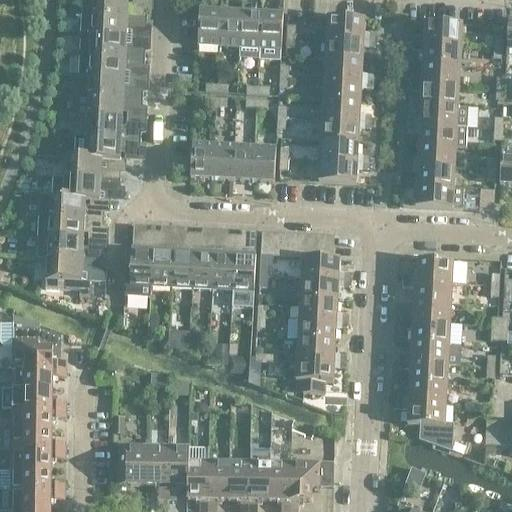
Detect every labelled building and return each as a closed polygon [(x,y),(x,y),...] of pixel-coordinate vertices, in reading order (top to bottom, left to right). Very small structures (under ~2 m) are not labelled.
[(128,0),(82,0),(81,18),(92,18),(147,20),(148,13),(128,9),(128,0)] [(200,13),(198,49),(219,50),(221,15),(200,13)] [(221,15),(219,50),(240,51),(241,16),(221,15)] [(262,17),(241,16),(240,51),(239,60),(259,61),(260,52),(262,17)] [(281,53),(283,18),(262,17),(260,52),(281,53)] [(147,20),(92,18),(81,18),(80,38),(91,38),(126,39),(127,29),(147,27),(147,20)] [(326,42),(376,44),(376,39),(375,37),(364,37),(365,23),(328,21),(326,42)] [(461,49),(462,28),(425,26),(424,40),(414,39),(412,41),(412,46),(461,49)] [(287,40),(295,40),(296,29),(288,29),(287,40)] [(91,38),(90,59),(145,61),(145,54),(126,49),(126,39),(91,38)] [(295,40),(287,40),(287,51),(295,52),(295,40)] [(494,51),(502,51),(503,40),(495,40),(494,51)] [(325,62),(363,64),(364,51),(374,51),(376,50),(376,44),(326,42),(325,62)] [(460,69),(461,49),(412,46),(412,52),(413,53),(423,54),(423,67),(460,69)] [(502,51),(494,51),(494,62),(502,62),(502,51)] [(89,79),(124,80),(125,70),(145,68),(145,61),(90,59),(80,58),(79,79),(89,79)] [(325,62),(324,82),(374,85),(374,80),(372,78),(362,77),(363,64),(325,62)] [(459,90),(460,69),(423,67),(422,80),(412,80),(410,81),(410,87),(459,90)] [(280,69),(280,80),(288,81),(288,69),(280,69)] [(89,79),(88,99),(143,102),(143,94),(124,90),(124,80),(89,79)] [(496,79),(496,90),(504,91),(504,80),(496,79)] [(287,91),(288,81),(280,80),(279,91),(287,91)] [(323,103),(361,105),(361,91),(372,92),(373,91),(374,85),(324,82),(323,103)] [(217,96),(217,88),(207,87),(206,96),(217,96)] [(458,110),(459,90),(410,87),(409,92),(411,94),(421,95),(421,108),(458,110)] [(217,88),(217,96),(228,97),(229,89),(217,88)] [(257,99),(258,91),(246,90),(246,98),(257,99)] [(503,102),(504,91),(496,90),(495,101),(503,102)] [(258,91),(257,99),(268,99),(269,91),(258,91)] [(86,120),(122,121),(123,111),(142,109),(143,102),(88,99),(86,120)] [(216,109),(216,101),(206,101),(205,109),(216,109)] [(216,101),(216,109),(228,110),(228,102),(216,101)] [(257,111),(257,103),(246,103),(245,111),(257,111)] [(257,103),(257,111),(268,111),(268,104),(257,103)] [(323,103),(322,123),(371,126),(372,120),(370,119),(360,118),(361,105),(323,103)] [(408,128),(457,130),(467,131),(468,110),(458,110),(421,108),(420,121),(409,121),(408,122),(408,128)] [(278,110),(278,121),(286,121),(286,110),(278,110)] [(495,119),(494,130),(502,130),(503,119),(495,119)] [(86,120),(85,140),(141,143),(141,135),(122,131),(122,121),(86,120)] [(285,132),(286,121),(278,121),(277,132),(285,132)] [(321,143),(358,145),(359,132),(370,133),(371,131),(371,126),(322,123),(321,143)] [(419,135),(418,149),(456,151),(466,151),(467,131),(457,130),(408,128),(407,133),(409,135),(419,135)] [(502,141),(502,130),(494,130),(493,141),(502,141)] [(101,161),(101,163),(120,163),(120,152),(140,150),(141,143),(85,140),(84,159),(84,160),(101,161)] [(320,164),(369,166),(370,161),(368,159),(358,159),(358,145),(321,143),(320,164)] [(193,146),(191,181),(212,182),(214,147),(193,146)] [(212,182),(232,183),(234,148),(214,147),(212,182)] [(232,183),(253,184),(255,149),(234,148),(232,183)] [(255,149),(253,184),(274,185),(276,150),(255,149)] [(405,168),(455,171),(456,151),(418,149),(418,162),(407,161),(406,163),(405,168)] [(281,162),(289,162),(289,152),(281,151),(281,162)] [(501,187),(511,187),(511,153),(502,153),(501,187)] [(65,180),(120,183),(121,175),(101,172),(101,163),(101,161),(84,160),(84,159),(66,158),(65,180)] [(487,159),(486,170),(495,171),(495,160),(487,159)] [(289,162),(281,162),(280,173),(288,174),(289,162)] [(319,185),(356,187),(357,173),(367,173),(369,172),(369,166),(320,164),(319,185)] [(417,176),(416,189),(454,191),(455,171),(405,168),(405,174),(407,176),(417,176)] [(494,182),(495,171),(486,170),(486,181),(494,182)] [(86,202),(86,203),(100,204),(100,192),(120,190),(120,183),(65,180),(64,199),(64,201),(86,202)] [(464,192),(454,191),(416,189),(416,203),(405,202),(404,204),(403,209),(403,208),(403,210),(462,213),(464,192)] [(480,193),(479,214),(493,215),(495,194),(480,193)] [(38,220),(104,223),(105,216),(85,212),(86,203),(86,202),(64,201),(64,199),(50,199),(50,200),(39,199),(38,220)] [(48,241),(84,242),(84,232),(104,230),(104,223),(38,220),(37,240),(48,241)] [(151,297),(151,289),(154,234),(147,234),(143,253),(132,253),(131,265),(126,265),(125,296),(151,297)] [(151,289),(172,290),(173,255),(163,254),(161,234),(154,234),(151,289)] [(192,291),(195,236),(188,236),(184,255),(173,255),(172,290),(192,291)] [(195,236),(192,291),(212,293),(214,257),(204,256),(202,237),(195,236)] [(273,259),(275,236),(263,236),(261,258),(273,259)] [(275,236),(273,259),(285,259),(287,237),(275,236)] [(287,237),(285,259),(297,260),(298,238),(287,237)] [(214,257),(212,293),(233,294),(236,238),(228,238),(224,257),(214,257)] [(236,238),(233,294),(254,295),(256,259),(245,258),(243,239),(236,238)] [(297,260),(303,260),(309,261),(310,238),(298,238),(297,260)] [(310,238),(309,261),(321,262),(323,239),(310,238)] [(333,262),(335,239),(323,239),(321,262),(333,262)] [(48,241),(47,261),(102,264),(102,256),(83,252),(84,242),(48,241)] [(302,281),(352,284),(352,279),(350,277),(339,276),(340,263),(333,262),(321,262),(309,261),(303,260),(302,281)] [(102,271),(102,264),(47,261),(46,282),(64,283),(64,293),(81,294),(82,273),(102,271)] [(404,279),(403,284),(454,287),(455,266),(417,264),(416,277),(405,277),(404,279)] [(260,280),(268,280),(269,269),(261,269),(260,280)] [(491,289),(500,289),(500,278),(492,278),(491,289)] [(268,280),(260,280),(260,291),(268,291),(268,280)] [(352,284),(302,281),(301,302),(338,304),(338,290),(349,291),(351,290),(352,284)] [(453,307),(454,287),(403,284),(403,290),(405,291),(415,291),(415,305),(453,307)] [(500,289),(491,289),(491,300),(499,300),(500,289)] [(337,317),(338,304),(301,302),(300,322),(349,325),(350,319),(348,318),(337,317)] [(452,328),(453,307),(415,305),(414,318),(403,318),(401,319),(401,325),(452,328)] [(258,309),(257,320),(265,321),(266,309),(258,309)] [(488,329),(497,329),(497,318),(489,318),(488,329)] [(497,329),(506,330),(506,319),(497,318),(497,329)] [(265,332),(265,321),(257,320),(257,331),(265,332)] [(299,343),(336,345),(336,331),(347,332),(349,331),(349,325),(300,322),(299,343)] [(413,332),(413,346),(451,348),(452,328),(401,325),(401,330),(403,332),(413,332)] [(12,371),(66,371),(67,364),(53,363),(53,352),(61,352),(61,340),(38,332),(13,331),(13,328),(3,328),(3,348),(13,348),(12,371)] [(497,329),(488,329),(487,340),(496,340),(497,329)] [(506,330),(497,329),(496,340),(505,341),(506,330)] [(186,335),(167,334),(166,349),(185,354),(186,335)] [(335,357),(336,345),(299,343),(298,364),(347,366),(347,360),(346,358),(335,357)] [(459,369),(460,348),(451,348),(413,346),(412,359),(401,359),(399,360),(399,366),(450,368),(459,369)] [(267,366),(267,358),(256,357),(256,365),(267,366)] [(267,358),(267,366),(278,366),(278,358),(267,358)] [(487,370),(495,371),(496,360),(488,359),(487,370)] [(347,371),(347,366),(298,364),(297,384),(297,396),(325,398),(326,385),(333,386),(334,371),(345,373),(347,371)] [(501,365),(500,376),(508,377),(509,365),(501,365)] [(449,388),(450,368),(399,366),(399,371),(400,373),(411,373),(410,386),(449,388)] [(495,382),(495,376),(495,371),(487,370),(487,381),(495,382)] [(12,371),(12,391),(52,392),(52,381),(66,381),(66,371),(12,371)] [(448,409),(449,388),(410,386),(410,400),(399,399),(397,401),(397,406),(448,409)] [(12,412),(66,412),(66,404),(52,404),(52,392),(12,391),(12,412)] [(408,428),(418,428),(417,443),(445,453),(448,409),(397,406),(397,412),(398,413),(409,414),(408,428)] [(476,415),(477,406),(465,406),(465,414),(476,415)] [(487,415),(488,407),(477,406),(476,415),(487,415)] [(12,412),(12,432),(52,433),(52,421),(66,422),(66,412),(12,412)] [(498,448),(499,425),(487,424),(486,448),(498,448)] [(499,425),(498,448),(510,449),(511,425),(499,425)] [(11,453),(65,453),(65,445),(51,445),(52,433),(12,432),(11,453)] [(118,488),(141,488),(147,488),(148,448),(118,448),(118,488)] [(167,502),(168,448),(148,448),(147,488),(159,488),(159,502),(167,502)] [(189,463),(189,449),(168,448),(167,502),(176,503),(176,489),(185,489),(187,489),(188,489),(188,463),(189,463)] [(189,449),(189,463),(188,463),(188,489),(187,489),(187,503),(200,503),(199,511),(208,511),(209,463),(209,449),(189,449)] [(250,451),(250,463),(248,511),(257,511),(258,504),(269,504),(270,464),(270,451),(250,451)] [(11,453),(11,473),(51,474),(51,462),(65,463),(65,453),(11,453)] [(229,503),(229,463),(209,463),(208,511),(216,511),(217,503),(229,503)] [(248,511),(250,463),(230,463),(229,463),(229,503),(240,503),(240,511),(248,511)] [(289,511),(291,464),(270,464),(269,504),(281,504),(281,511),(289,511)] [(311,490),(320,490),(334,490),(334,465),(291,464),(289,511),(298,511),(299,504),(311,504),(311,490)] [(11,494),(65,494),(65,486),(51,486),(51,474),(11,473),(11,494)] [(10,511),(50,511),(51,503),(65,503),(65,494),(11,494),(10,511)]
